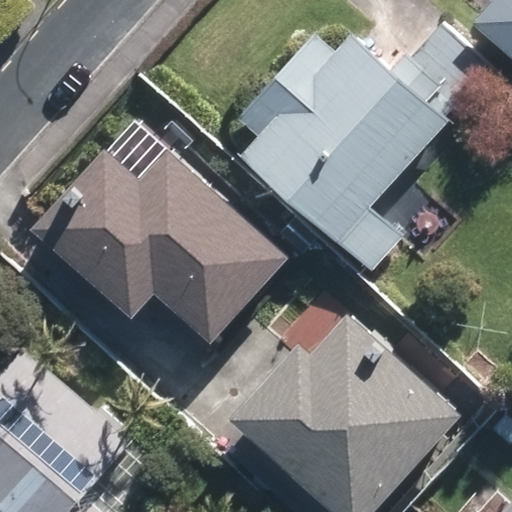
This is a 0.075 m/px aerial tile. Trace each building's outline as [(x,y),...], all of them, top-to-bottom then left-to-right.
[(511,0),(501,0),(487,16),(511,37),(511,0)] [(251,147),(384,265),(417,228),(385,200),(508,63),(450,11),(412,54),(371,17),(353,36),(334,19),(253,109),(271,125),(251,147)] [(308,265),(189,159),(163,188),(171,195),(85,291),(181,377),(265,284),(280,297),(308,265)] [(331,286),(354,307),(379,279),(356,258),(331,286)] [(37,337),(0,378),(0,503),(9,511),(136,511),(147,501),(113,471),(146,435),(37,337)] [(511,511),(511,474),(477,511),(511,511)]
